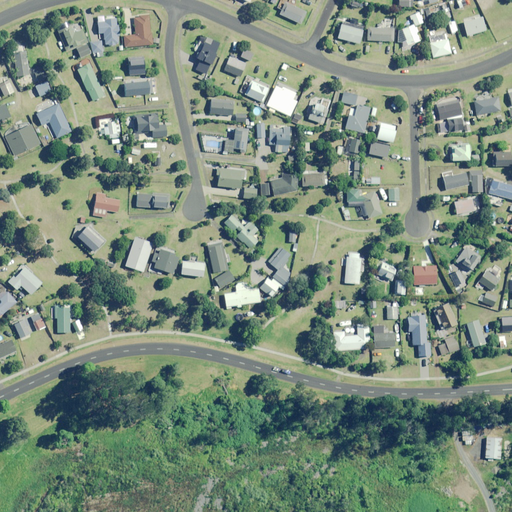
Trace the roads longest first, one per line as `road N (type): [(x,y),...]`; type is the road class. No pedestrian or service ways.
road 1 (tertiary): [(511,389),(372,393),(210,355),(143,349),(77,363),(0,397)]
road 2 (residential): [(174,0),(168,55),(196,205)]
road 3 (residential): [(174,0),(307,57)]
road 4 (residential): [(412,82),(416,226)]
